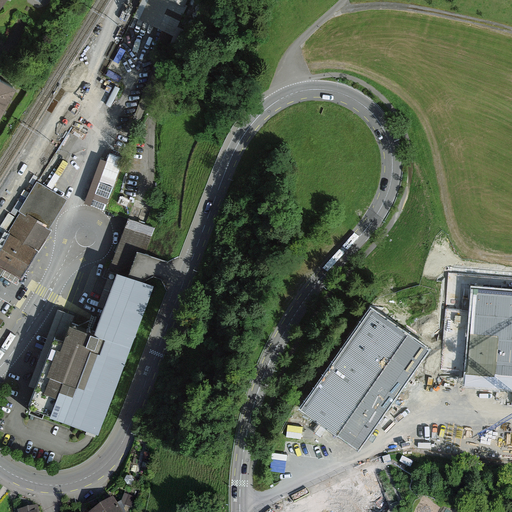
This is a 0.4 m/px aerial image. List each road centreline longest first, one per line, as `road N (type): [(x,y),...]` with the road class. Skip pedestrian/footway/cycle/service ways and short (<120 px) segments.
road 1 (tertiary): [(0,465),(28,481),(59,485),(111,458),(232,154),(261,113),(292,93)]
road 2 (tertiary): [(292,93),(326,90),(367,108),(387,137),(392,173),(378,212),(308,294),(268,363),(246,436),(240,511)]
road 3 (track): [(325,16),(360,5),(412,5),(511,28)]
road 4 (residential): [(54,282),(103,243),(99,224),(83,216),(64,228),(61,250)]
